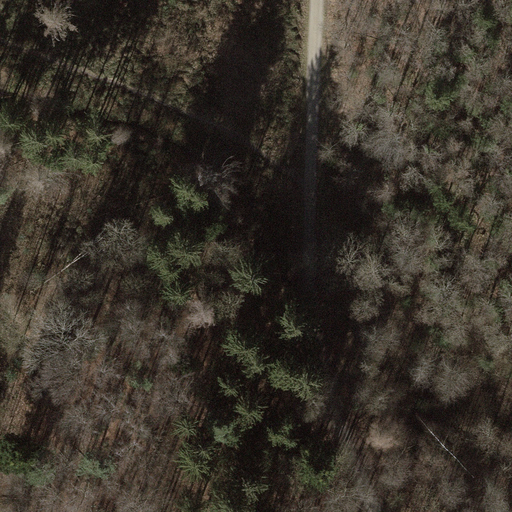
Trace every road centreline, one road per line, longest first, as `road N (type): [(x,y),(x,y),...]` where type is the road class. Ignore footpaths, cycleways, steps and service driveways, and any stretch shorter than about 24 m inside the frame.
road 1 (track): [(310,191),(307,295),(345,444),(378,511)]
road 2 (track): [(317,0),(310,191)]
